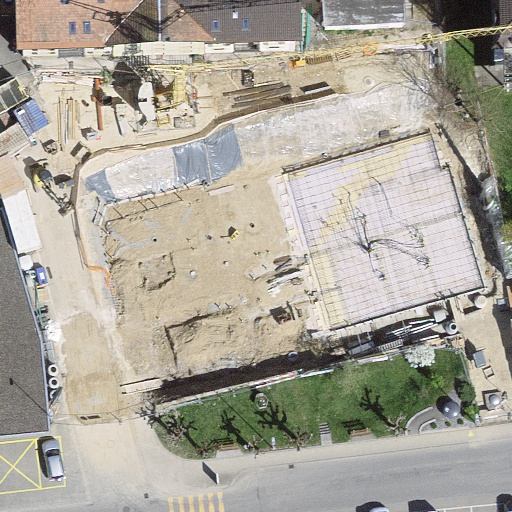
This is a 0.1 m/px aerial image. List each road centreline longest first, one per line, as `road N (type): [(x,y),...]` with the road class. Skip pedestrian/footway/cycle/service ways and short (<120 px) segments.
road 1 (residential): [(129,511),(70,224),(28,128),(0,102)]
road 2 (residential): [(233,511),(511,474)]
